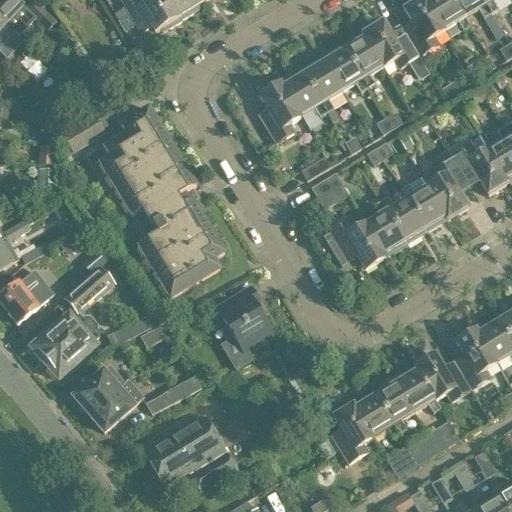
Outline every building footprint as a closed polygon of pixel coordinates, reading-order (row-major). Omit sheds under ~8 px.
[(14,0),(0,0),(0,20),(6,26),(6,25),(19,37),(34,21),(47,32),(55,24),(32,2),(25,10),(14,0)] [(124,10),(113,16),(124,35),(135,28),(140,37),(151,31),(154,36),(168,28),(170,31),(181,25),(166,0),(150,0),(140,6),(136,0),(123,0),(119,2),(124,10)] [(166,0),(181,25),(193,17),(190,13),(204,5),(200,0),(166,0)] [(411,25),(401,31),(419,60),(439,48),(434,39),(444,33),(423,0),(421,0),(402,11),(411,25)] [(451,0),(423,0),(444,33),(457,25),(462,34),(469,29),(465,21),(451,0)] [(479,0),(451,0),(465,21),(478,12),(483,21),(490,17),(479,0)] [(479,0),(490,17),(497,12),(492,4),(498,0),(479,0)] [(483,21),(495,41),(502,36),(490,17),(483,21)] [(0,20),(0,36),(5,41),(5,42),(14,51),(28,64),(36,55),(22,42),(18,38),(19,37),(6,25),(6,26),(0,20)] [(383,23),(362,36),(383,71),(393,65),(398,73),(408,67),(417,81),(422,82),(429,77),(419,60),(401,31),(391,37),(383,23)] [(362,36),(341,49),(367,91),(374,87),(369,79),(383,71),(362,36)] [(511,52),(508,47),(499,52),(506,63),(511,59),(511,52)] [(341,49),(321,61),(342,95),(355,87),(360,96),(367,91),(341,49)] [(488,59),(478,65),(485,76),(494,70),(488,59)] [(321,61),(300,74),(326,117),(333,112),(328,104),(342,95),(321,61)] [(300,74),(280,86),(301,121),(314,113),(319,121),(326,117),(300,74)] [(487,84),(468,95),(475,106),(494,95),(487,84)] [(267,112),(257,119),(275,148),(296,135),(291,127),(301,121),(280,86),(259,99),(267,112)] [(91,115),(60,134),(73,155),(104,136),(102,132),(127,116),(116,99),(91,115)] [(109,160),(99,166),(131,219),(140,214),(150,231),(152,229),(157,237),(137,248),(169,302),(219,272),(213,262),(223,256),(191,203),(189,204),(184,196),(195,190),(147,111),(120,128),(126,137),(103,150),(109,160)] [(395,116),(386,121),(392,132),(401,127),(395,116)] [(386,121),(376,127),(383,138),(392,132),(386,121)] [(511,129),(510,126),(503,131),(511,145),(511,129)] [(502,143),(489,152),(509,186),(511,183),(511,145),(503,131),(496,135),(502,143)] [(354,140),(344,146),(351,157),(361,151),(354,140)] [(385,146),(376,151),(383,163),(392,157),(385,146)] [(473,149),(452,161),(470,191),(480,186),(487,199),(509,186),(489,152),(478,158),(473,149)] [(376,151),(367,157),(374,168),(383,163),(376,151)] [(325,159),(301,174),(307,184),(331,169),(325,159)] [(437,183),(427,189),(447,223),(468,211),(460,197),(470,191),(452,161),(432,174),(437,183)] [(335,176),(311,191),(318,202),(341,187),(335,176)] [(421,180),(401,193),(407,202),(427,235),(447,223),(427,189),(421,180)] [(341,187),(318,202),(324,211),(347,197),(341,187)] [(387,201),(380,205),(406,248),(427,235),(407,202),(393,210),(387,201)] [(379,219),(366,227),(386,260),(406,248),(380,205),(373,210),(379,219)] [(68,217),(62,207),(53,213),(57,220),(62,221),(68,217)] [(25,223),(14,229),(19,238),(30,232),(25,223)] [(350,224),(324,240),(342,269),(357,260),(365,273),(386,260),(366,227),(355,233),(350,224)] [(14,229),(3,236),(6,240),(8,244),(19,238),(14,229)] [(0,273),(19,263),(8,244),(6,240),(4,241),(0,243),(0,273)] [(92,277),(113,258),(104,247),(82,266),(92,277)] [(36,252),(21,260),(25,267),(40,259),(36,252)] [(67,319),(30,351),(58,383),(96,350),(93,345),(99,340),(96,337),(97,328),(90,320),(81,320),(79,317),(115,287),(100,270),(64,301),(66,302),(58,308),(67,319)] [(18,286),(0,300),(0,306),(17,327),(37,311),(36,310),(52,297),(44,287),(28,299),(18,286)] [(250,290),(215,311),(243,357),(273,339),(254,308),(260,305),(250,290)] [(511,310),(496,320),(511,346),(511,310)] [(157,314),(121,333),(127,343),(162,325),(157,314)] [(511,346),(496,320),(476,333),(496,367),(510,359),(511,362),(511,346)] [(164,327),(142,339),(148,350),(170,338),(164,327)] [(463,359),(453,365),(471,394),(491,382),(486,373),(496,367),(476,333),(455,345),(463,359)] [(435,357),(414,370),(435,404),(445,398),(450,407),(471,394),(453,365),(444,371),(435,357)] [(414,370),(394,382),(414,416),(427,408),(433,417),(440,413),(435,404),(414,370)] [(103,374),(72,400),(88,418),(124,386),(111,371),(105,377),(103,374)] [(165,397),(147,406),(153,417),(171,408),(201,392),(195,380),(164,396),(165,397)] [(394,382),(373,395),(399,438),(406,433),(400,424),(414,416),(394,382)] [(124,386),(88,418),(104,436),(134,410),(144,401),(137,393),(127,401),(119,392),(125,387),(124,386)] [(373,395),(353,407),(373,441),(387,433),(392,442),(399,438),(373,395)] [(340,433),(330,439),(348,468),(368,456),(362,447),(373,441),(353,407),(331,420),(340,433)] [(205,421),(143,458),(163,491),(189,475),(201,496),(237,474),(205,421)] [(447,425),(422,440),(428,450),(438,443),(444,453),(459,444),(447,425)] [(422,440),(406,450),(417,469),(444,453),(438,443),(428,450),(422,440)] [(406,450),(386,462),(397,481),(417,469),(406,450)] [(485,454),(474,461),(487,482),(495,477),(485,454)] [(281,456),(253,473),(261,487),(290,469),(281,456)] [(461,463),(450,470),(465,495),(474,489),(464,467),(461,463)] [(442,481),(431,488),(443,508),(452,503),(442,481)] [(471,505),(475,511),(504,511),(497,500),(492,491),(471,505)] [(511,511),(511,491),(497,500),(504,511),(511,511)] [(429,511),(421,493),(410,500),(416,511),(429,511)]
